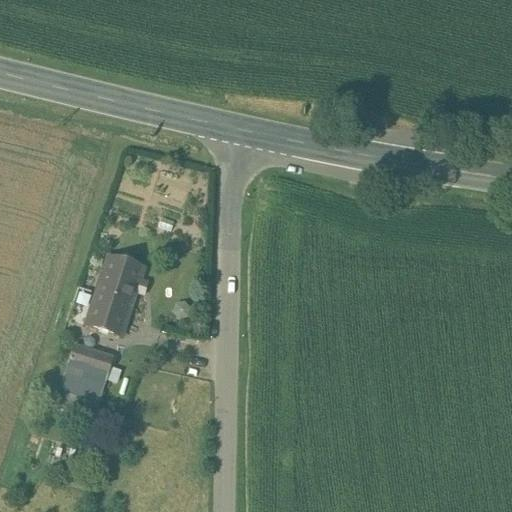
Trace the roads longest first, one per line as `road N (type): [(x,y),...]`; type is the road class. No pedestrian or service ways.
road 1 (unclassified): [(233,130),(223,511)]
road 2 (secondary): [(233,130),(511,181)]
road 3 (secondary): [(0,72),(233,130)]
